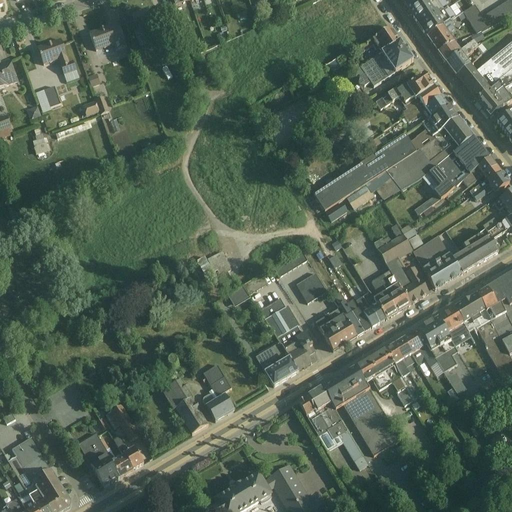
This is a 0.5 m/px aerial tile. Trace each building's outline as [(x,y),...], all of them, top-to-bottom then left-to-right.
[(274,0),(259,7),(266,22),(285,13),(278,0),(274,0)] [(399,0),(409,15),(428,2),(426,0),(399,0)] [(475,7),(462,15),(476,37),(511,14),(511,1),(482,20),(475,7)] [(424,35),(438,25),(425,6),(410,15),(424,35)] [(136,35),(154,29),(149,12),(131,18),(136,35)] [(116,55),(128,51),(119,27),(89,38),(95,55),(114,49),(116,55)] [(426,40),(437,54),(454,41),(443,27),(426,40)] [(469,55),(472,58),(483,50),(481,51),(491,43),(494,42),(499,38),(502,37),(511,28),(511,27),(485,38),(484,36),(480,40),(482,46),(475,49),(472,45),(467,50),(469,55)] [(371,42),(380,56),(401,42),(392,29),(371,42)] [(63,77),(76,72),(72,60),(69,61),(61,40),(37,48),(43,67),(58,62),(63,77)] [(445,65),(463,52),(454,41),(437,54),(445,65)] [(394,76),(415,62),(401,42),(380,56),(394,76)] [(459,83),(474,103),(498,86),(511,78),(511,44),(478,72),(476,70),(473,66),(455,79),(459,83)] [(445,65),(455,79),(473,66),(463,52),(445,65)] [(0,91),(17,85),(10,63),(0,66),(0,91)] [(407,88),(418,102),(434,89),(423,75),(407,88)] [(97,81),(103,90),(109,86),(103,77),(97,81)] [(511,78),(498,86),(511,103),(511,102),(511,78)] [(487,121),(511,103),(498,86),(474,103),(483,115),(487,121)] [(426,112),(442,99),(434,89),(418,102),(426,112)] [(43,99),(50,119),(70,112),(63,92),(43,99)] [(4,113),(10,112),(7,98),(0,99),(0,100),(1,101),(4,113)] [(426,112),(434,122),(450,109),(442,99),(426,112)] [(91,111),(96,123),(108,119),(104,106),(91,111)] [(443,132),(459,120),(450,109),(434,122),(443,132)] [(37,114),(39,126),(49,124),(46,112),(37,114)] [(511,112),(494,125),(511,148),(511,112)] [(66,145),(99,133),(95,123),(62,135),(66,145)] [(419,145),(434,136),(430,130),(415,140),(419,145)] [(7,134),(9,143),(21,141),(20,132),(7,134)] [(58,159),(56,140),(49,141),(48,136),(40,137),(43,161),(58,159)] [(475,170),(490,159),(474,139),(458,151),(453,156),(469,175),(475,170)] [(165,150),(151,155),(156,169),(170,164),(165,150)] [(475,170),(483,179),(497,167),(490,159),(475,170)] [(489,187),(503,175),(497,167),(483,179),(489,187)] [(496,196),(511,184),(503,175),(489,187),(496,196)] [(511,218),(511,192),(500,202),(511,218)] [(444,198),(421,215),(427,223),(450,206),(444,198)] [(402,227),(390,205),(383,209),(381,205),(370,212),(373,217),(381,213),(393,235),(398,232),(397,230),(402,227)] [(495,234),(505,226),(500,220),(490,228),(495,234)] [(404,227),(398,230),(404,242),(410,239),(404,227)] [(430,249),(420,227),(410,231),(420,254),(430,249)] [(500,232),(490,238),(496,248),(507,242),(500,232)] [(480,266),(500,254),(496,248),(490,238),(470,250),(480,266)] [(480,266),(470,250),(453,260),(463,276),(480,266)] [(449,284),(463,276),(453,260),(440,269),(449,284)] [(449,284),(440,269),(425,277),(435,293),(449,284)] [(410,307),(430,296),(415,270),(395,281),(401,292),(410,307)] [(511,276),(489,289),(499,307),(506,303),(510,309),(511,307),(511,276)] [(297,290),(309,309),(328,297),(316,278),(297,290)] [(486,314),(499,307),(489,289),(477,297),(486,314)] [(399,314),(410,307),(401,292),(390,299),(399,314)] [(242,311),(258,307),(255,293),(238,297),(242,311)] [(486,314),(477,297),(455,310),(465,326),(486,314)] [(316,365),(322,362),(281,299),(259,314),(300,376),(316,365)] [(399,314),(390,299),(377,307),(387,322),(399,314)] [(379,327),(387,322),(377,307),(370,312),(379,327)] [(449,335),(465,326),(455,310),(439,319),(449,335)] [(379,327),(370,312),(362,317),(372,331),(379,327)] [(364,336),(372,331),(362,317),(355,321),(364,336)] [(438,342),(449,335),(439,319),(429,325),(438,342)] [(364,336),(355,321),(348,326),(357,340),(364,336)] [(438,342),(429,325),(418,332),(427,348),(438,342)] [(334,355),(357,340),(348,326),(324,340),(334,355)] [(414,356),(427,348),(418,332),(404,340),(414,356)] [(414,356),(404,340),(395,345),(405,361),(414,356)] [(397,366),(405,361),(395,345),(387,350),(397,366)] [(397,366),(387,350),(372,358),(382,374),(392,369),(397,366)] [(392,369),(382,374),(372,358),(358,366),(356,368),(366,385),(369,383),(371,382),(378,394),(391,386),(404,409),(413,404),(392,369)] [(274,390),(298,375),(289,360),(265,375),(274,390)] [(319,368),(306,375),(309,379),(322,372),(319,368)] [(366,385),(356,368),(320,389),(330,406),(335,414),(344,409),(375,462),(383,457),(402,446),(366,385)] [(317,413),(330,406),(320,389),(307,397),(317,413)] [(214,425),(235,413),(226,397),(205,409),(214,425)] [(317,413),(307,397),(296,403),(306,419),(317,413)] [(192,403),(174,414),(190,440),(208,429),(192,403)] [(105,491),(119,482),(109,466),(93,439),(78,448),(105,491)] [(133,474),(143,467),(133,451),(123,458),(133,474)] [(133,474),(123,458),(109,466),(119,482),(133,474)] [(323,511),(315,497),(309,501),(290,469),(265,484),(259,474),(205,506),(208,511),(250,511),(274,498),(282,511),(323,511)] [(66,511),(69,511),(70,503),(51,471),(32,483),(40,497),(49,511),(66,511)] [(0,488),(0,506),(8,501),(0,488)] [(37,511),(49,511),(40,497),(32,502),(37,511)] [(37,511),(32,502),(23,508),(25,511),(37,511)]
